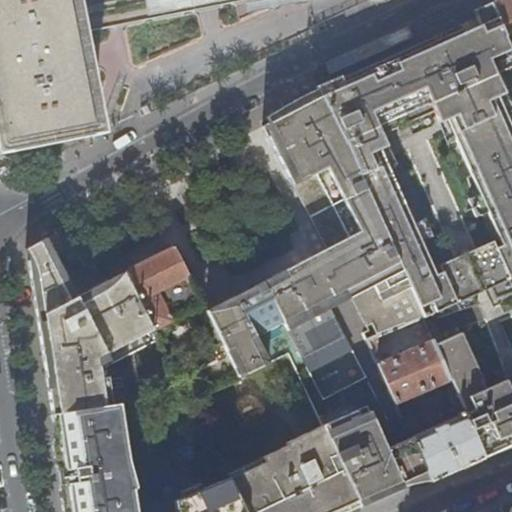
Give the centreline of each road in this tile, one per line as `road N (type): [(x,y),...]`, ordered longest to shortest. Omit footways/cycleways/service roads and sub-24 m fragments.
road 1 (residential): [(0,228),(289,67),(434,0)]
road 2 (residential): [(19,511),(0,372)]
